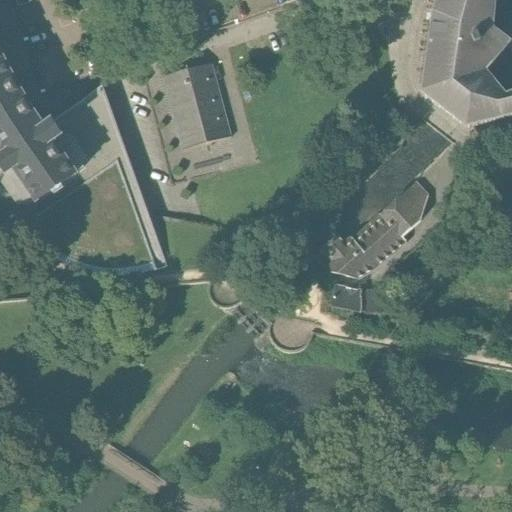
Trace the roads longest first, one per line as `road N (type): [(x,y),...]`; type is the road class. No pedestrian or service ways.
road 1 (residential): [(473,143),(413,245),(363,285),(343,282)]
road 2 (residential): [(473,143),(460,143),(404,96),(408,17),(417,0)]
